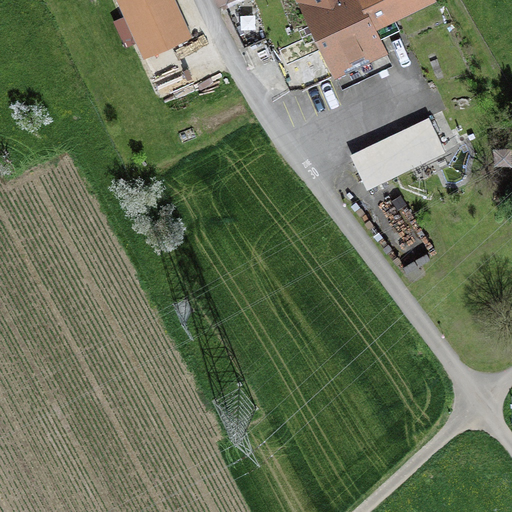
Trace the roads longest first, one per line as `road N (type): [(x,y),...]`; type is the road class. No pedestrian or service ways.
road 1 (residential): [(204,0),(287,146),(480,402)]
road 2 (track): [(480,402),(361,511)]
